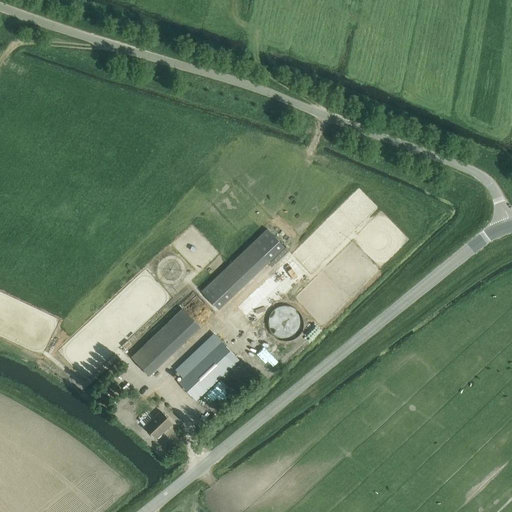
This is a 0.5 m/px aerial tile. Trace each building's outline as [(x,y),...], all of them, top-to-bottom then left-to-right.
[(267,228),(201,291),(218,309),(284,246),(267,228)] [(131,357),(148,375),(199,327),(182,308),(131,357)] [(177,372),(183,378),(178,383),(195,401),(238,360),(221,342),(222,341),(216,335),(177,372)] [(112,380),(104,387),(111,394),(118,387),(112,380)] [(172,423),(161,411),(144,426),(156,438),(172,423)]
